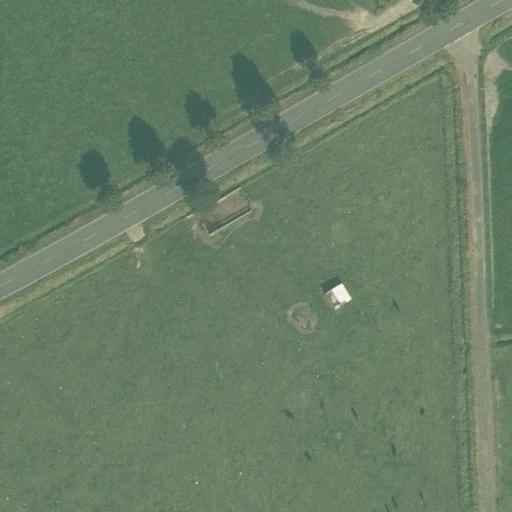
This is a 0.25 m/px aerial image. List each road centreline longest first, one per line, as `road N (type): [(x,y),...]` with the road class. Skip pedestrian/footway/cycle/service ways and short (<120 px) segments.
road 1 (tertiary): [(0,290),(503,0)]
road 2 (track): [(453,28),(470,56),(489,511)]
